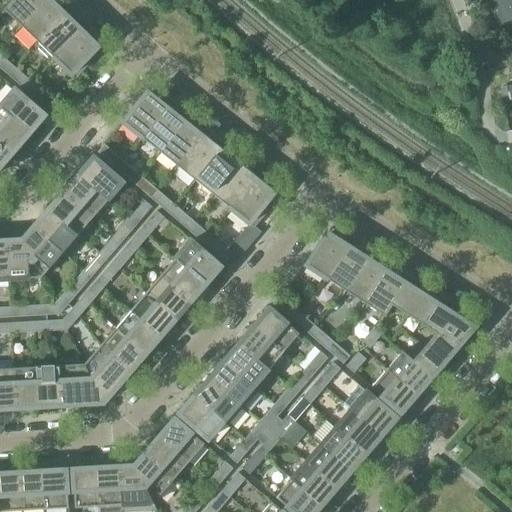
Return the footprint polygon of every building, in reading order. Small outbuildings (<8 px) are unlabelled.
[(15,0),(14,0),(13,0),(4,9),(21,26),(46,0),(15,0)] [(65,14),(50,0),(46,0),(21,26),(38,42),(65,14)] [(511,0),(484,0),(502,34),(511,28),(511,0)] [(81,30),(65,14),(38,42),(54,58),(81,30)] [(98,47),(81,30),(54,58),(76,79),(93,60),(89,57),(98,47)] [(17,69),(5,59),(0,64),(0,67),(10,77),(17,69)] [(29,80),(17,69),(10,77),(22,87),(29,80)] [(15,89),(0,106),(0,107),(30,133),(45,115),(15,89)] [(43,92),(37,100),(49,110),(56,103),(43,92)] [(142,137),(166,107),(155,98),(154,101),(146,94),(123,122),(142,137)] [(0,107),(0,137),(15,151),(30,133),(0,107)] [(166,107),(142,137),(160,152),(184,121),(166,107)] [(184,121),(160,152),(177,166),(202,136),(184,121)] [(202,136),(177,166),(195,180),(219,150),(202,136)] [(0,167),(15,151),(0,137),(0,167)] [(117,155),(104,144),(98,152),(110,163),(117,155)] [(237,164),(219,150),(195,180),(213,194),(237,164)] [(94,157),(78,175),(107,200),(123,182),(94,157)] [(255,178),(237,164),(213,194),(231,209),(255,178)] [(140,176),(128,165),(121,172),(134,184),(140,176)] [(107,200),(78,175),(63,192),(93,218),(107,200)] [(153,187),(140,176),(134,184),(147,195),(153,187)] [(255,178),(231,209),(250,224),(254,228),(255,227),(271,208),(265,204),(274,193),(255,178)] [(63,192),(48,209),(78,235),(93,218),(63,192)] [(175,206),(163,195),(157,203),(169,213),(175,206)] [(152,207),(145,200),(134,212),(142,219),(152,207)] [(187,216),(175,206),(169,213),(181,224),(187,216)] [(48,209),(33,227),(63,252),(78,235),(48,209)] [(154,229),(164,217),(157,211),(146,223),(154,229)] [(122,242),(132,231),(124,224),(114,236),(122,242)] [(231,267),(261,232),(255,227),(254,228),(250,224),(227,250),(231,254),(225,262),(231,267)] [(197,225),(190,232),(203,243),(209,235),(197,225)] [(33,227),(23,239),(41,277),(63,252),(33,227)] [(134,253),(144,241),(136,234),(126,246),(134,253)] [(326,278),(347,246),(336,238),(334,241),(326,235),(306,265),(326,278)] [(111,254),(122,242),(114,236),(104,248),(111,254)] [(41,277),(23,239),(6,240),(8,279),(41,277)] [(6,240),(0,240),(0,279),(8,279),(6,240)] [(191,240),(175,259),(206,285),(221,267),(191,240)] [(219,243),(212,251),(225,262),(231,254),(227,250),(219,243)] [(123,265),(134,253),(126,246),(116,258),(123,265)] [(347,246),(326,278),(346,291),(367,258),(347,246)] [(367,258),(346,291),(365,303),(386,270),(367,258)] [(206,285),(175,259),(160,276),(191,302),(206,285)] [(92,277),(101,266),(93,260),(84,271),(92,277)] [(104,287),(113,277),(105,270),(96,281),(104,287)] [(405,283),(386,270),(365,303),(385,316),(392,305),(405,283)] [(81,290),(92,277),(84,271),(73,284),(81,290)] [(160,276),(145,293),(176,319),(191,302),(160,276)] [(93,301),(104,287),(96,281),(85,294),(93,301)] [(438,304),(405,283),(392,305),(424,325),(438,304)] [(55,305),(60,314),(72,300),(65,293),(55,305)] [(145,293),(131,310),(161,336),(176,319),(145,293)] [(292,307),(280,296),(274,303),(286,314),(292,307)] [(71,310),(79,317),(84,310),(77,304),(71,310)] [(438,304),(424,325),(436,333),(437,332),(459,346),(475,327),(438,304)] [(60,314),(55,305),(40,305),(41,315),(60,314)] [(28,316),(27,306),(10,307),(10,317),(28,316)] [(0,317),(10,317),(10,307),(0,307),(0,317)] [(254,326),(283,352),(299,333),(269,308),(254,326)] [(79,317),(71,310),(66,316),(74,322),(79,317)] [(131,310),(116,328),(146,354),(161,336),(131,310)] [(309,334),(315,326),(304,316),(297,324),(309,334)] [(50,331),(49,321),(41,321),(42,331),(50,331)] [(49,321),(50,331),(57,331),(57,321),(49,321)] [(29,332),(28,322),(11,323),(11,333),(29,332)] [(0,333),(11,333),(11,323),(0,323),(0,333)] [(254,326),(239,344),(268,369),(283,352),(254,326)] [(315,326),(309,334),(321,345),(328,337),(315,326)] [(116,328),(101,345),(131,371),(146,354),(116,328)] [(374,328),(362,342),(370,348),(382,334),(374,328)] [(436,333),(414,361),(413,362),(431,378),(459,346),(437,332),(436,333)] [(268,369),(239,344),(224,361),(254,386),(268,369)] [(101,345),(84,364),(104,403),(131,371),(101,345)] [(338,345),(331,353),(344,364),(350,356),(338,345)] [(327,358),(319,351),(309,363),(317,369),(327,358)] [(413,362),(414,361),(403,352),(388,370),(416,395),(431,378),(413,362)] [(357,354),(347,366),(354,373),(365,361),(357,354)] [(224,361),(209,378),(239,403),(254,386),(224,361)] [(329,380),(339,368),(332,362),(322,374),(329,380)] [(84,364),(59,366),(61,406),(104,403),(84,364)] [(59,366),(36,367),(39,407),(61,406),(59,366)] [(36,367),(13,368),(16,408),(39,407),(36,367)] [(13,368),(0,369),(0,409),(16,408),(13,368)] [(416,395),(388,370),(372,388),(401,413),(416,395)] [(296,393),(307,381),(299,375),(289,386),(296,393)] [(239,403),(209,378),(194,395),(224,421),(239,403)] [(309,404),(319,392),(311,385),(301,397),(309,404)] [(286,405),(296,393),(289,386),(279,398),(286,405)] [(366,392),(351,410),(381,436),(397,418),(366,392)] [(224,421),(194,395),(179,414),(208,439),(224,421)] [(299,415),(309,404),(301,397),(291,409),(299,415)] [(269,430),(279,418),(269,409),(259,421),(269,430)] [(381,436),(351,410),(336,427),(366,453),(381,436)] [(159,437),(188,462),(204,444),(175,418),(159,437)] [(279,418),(269,430),(279,438),(289,426),(279,418)] [(269,430),(259,421),(249,433),(259,441),(269,430)] [(336,427),(321,444),(352,470),(366,453),(336,427)] [(279,438),(269,430),(259,441),(269,450),(279,438)] [(159,437),(144,454),(173,479),(188,462),(159,437)] [(321,444),(306,462),(337,488),(352,470),(321,444)] [(236,463),(246,451),(239,445),(229,457),(236,463)] [(144,454),(134,465),(153,503),(173,479),(144,454)] [(259,462),(251,455),(241,467),(249,474),(259,462)] [(233,469),(225,462),(215,474),(222,480),(233,469)] [(337,488),(306,462),(291,479),(322,505),(337,488)] [(153,503),(134,465),(119,466),(122,511),(136,511),(157,511),(153,503)] [(122,511),(119,466),(97,468),(99,506),(99,511),(122,511)] [(99,506),(97,468),(73,469),(75,508),(99,506)] [(66,469),(42,471),(45,510),(69,508),(66,469)] [(42,471),(20,472),(22,511),(45,510),(42,471)] [(0,511),(22,511),(20,472),(0,473),(0,511)] [(235,491),(245,479),(237,473),(227,485),(235,491)] [(315,511),(322,505),(291,479),(276,497),(292,511),(315,511)] [(202,504),(212,492),(205,486),(195,497),(202,504)] [(207,508),(211,511),(216,511),(225,503),(217,496),(207,508)] [(187,511),(195,511),(202,504),(195,497),(184,509),(187,511)] [(264,511),(283,511),(272,503),(264,511)]
